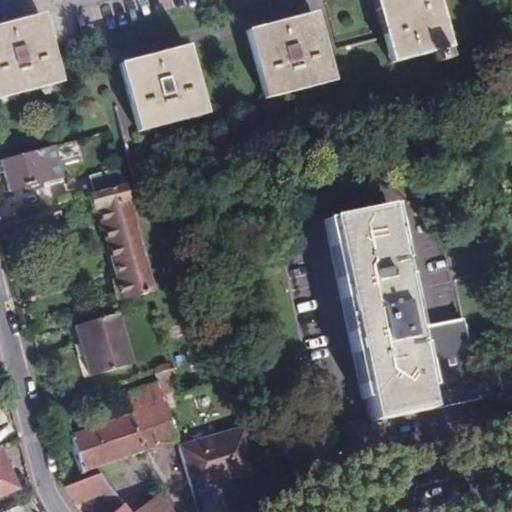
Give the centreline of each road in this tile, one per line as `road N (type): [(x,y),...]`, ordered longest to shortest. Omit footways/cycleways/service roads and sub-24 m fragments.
road 1 (residential): [(0,326),(44,496),(55,511)]
road 2 (primary): [(390,511),(511,483)]
